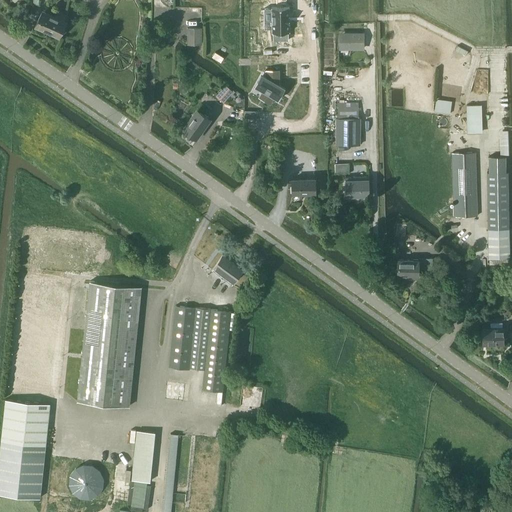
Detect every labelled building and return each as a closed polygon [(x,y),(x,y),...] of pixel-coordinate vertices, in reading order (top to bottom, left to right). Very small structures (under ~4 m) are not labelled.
[(271,8),(264,8),(264,26),(264,29),(272,28),(272,31),(272,32),(273,32),(273,40),(288,40),(288,32),(289,32),(289,31),(289,23),(289,16),(289,8),(289,7),(284,7),(271,7),(271,8)] [(36,26),(58,36),(64,21),(63,20),(65,16),(57,13),(55,17),(43,11),(36,26)] [(189,44),(201,44),(201,28),(189,28),(189,44)] [(344,36),(340,36),(340,48),(362,48),(362,37),(359,37),(359,34),(344,33),(344,36)] [(261,73),(254,86),(262,90),(258,96),(258,97),(270,104),(274,97),(278,100),(285,87),(279,84),(279,69),(265,69),(265,70),(265,76),(261,73)] [(215,96),(223,103),(229,94),(221,88),(215,96)] [(467,134),(481,134),(480,106),(466,106),(467,134)] [(197,110),(184,132),(195,139),(197,140),(198,138),(204,130),(211,119),(208,118),(197,110)] [(244,111),(244,118),(256,119),(257,111),(244,111)] [(336,145),(360,145),(360,119),(336,118),(336,145)] [(452,153),(454,217),(477,216),(475,152),(452,153)] [(505,172),(505,157),(488,157),(489,173),(487,173),(488,258),(508,258),(507,172),(505,172)] [(369,195),(368,175),(368,177),(345,177),(345,175),(345,196),(369,195)] [(292,179),(292,196),(313,195),(313,178),(292,179)] [(212,269),(232,284),(243,270),(223,255),(212,269)] [(397,278),(418,278),(418,270),(432,270),(432,259),(418,259),(418,261),(397,261),(397,278)] [(77,401),(129,406),(141,287),(89,281),(77,401)] [(202,389),(222,391),(230,311),(210,309),(195,308),(175,306),(169,367),(204,371),(202,389)] [(482,330),(482,346),(504,345),(503,329),(482,330)] [(0,446),(0,493),(40,498),(44,456),(50,403),(5,399),(0,446)] [(131,479),(150,481),(155,431),(136,429),(131,479)] [(162,511),(170,511),(178,434),(170,433),(162,511)] [(83,465),(75,468),(70,475),(69,484),(73,492),(80,497),(89,498),(97,494),(102,487),(103,478),(99,471),(92,465),(83,465)] [(130,480),(126,504),(131,505),(130,510),(143,511),(143,509),(148,509),(151,485),(147,484),(147,483),(134,481),(130,480)]
